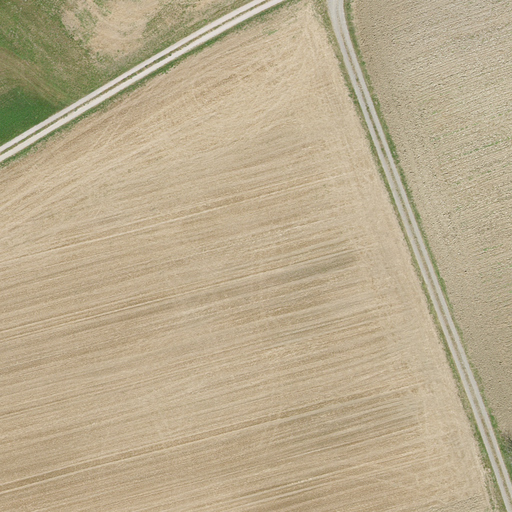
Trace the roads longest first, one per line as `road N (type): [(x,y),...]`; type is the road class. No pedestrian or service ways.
road 1 (track): [(328,0),(511,510)]
road 2 (track): [(0,153),(272,0)]
